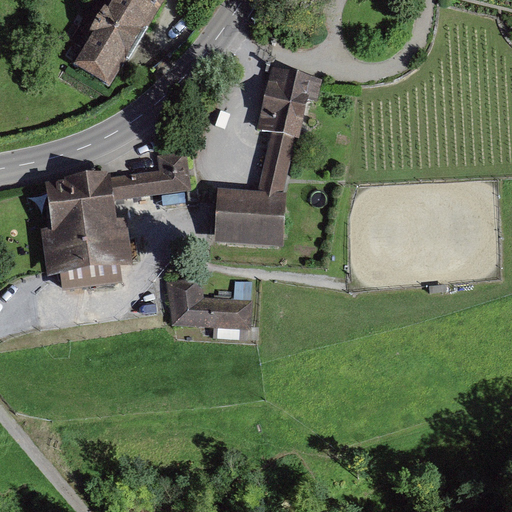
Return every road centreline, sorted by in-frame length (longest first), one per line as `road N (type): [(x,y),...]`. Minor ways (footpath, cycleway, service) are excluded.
road 1 (tertiary): [(243,0),(165,98),(127,127),(71,154),(0,170)]
road 2 (track): [(76,511),(0,411)]
